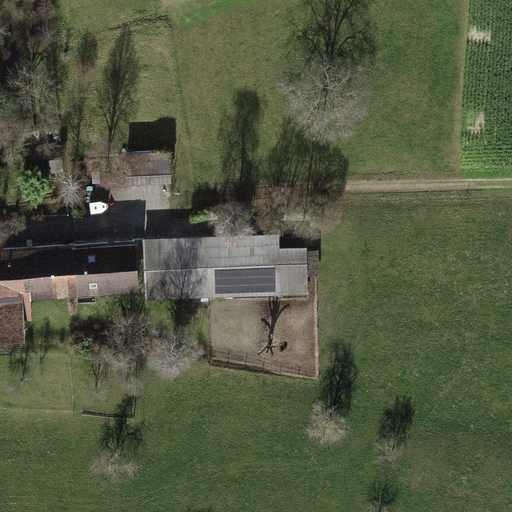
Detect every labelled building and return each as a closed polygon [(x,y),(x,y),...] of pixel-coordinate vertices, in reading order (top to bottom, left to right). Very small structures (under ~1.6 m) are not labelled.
[(125,150),(127,183),(171,181),(170,148),(125,150)] [(51,156),(53,182),(64,181),(62,155),(51,156)] [(278,228),(144,235),(148,298),(310,289),(309,273),(319,273),(318,248),(308,248),(308,243),(279,244),(278,228)] [(135,234),(76,236),(78,295),(138,292),(135,234)] [(78,295),(76,236),(0,240),(0,336),(25,336),(24,297),(78,295)]
